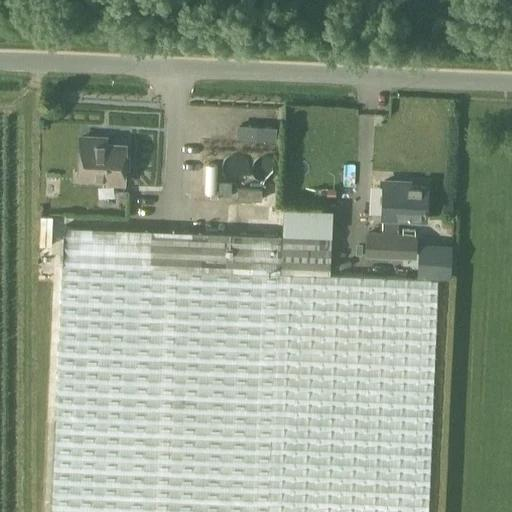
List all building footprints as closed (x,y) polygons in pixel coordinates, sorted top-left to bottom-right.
[(233,123),(233,138),(273,139),(273,123),(233,123)] [(124,177),(126,145),(95,143),(96,138),(80,137),(78,175),(124,177)] [(384,180),(382,218),(382,231),(367,230),(365,255),(417,258),(418,232),(398,231),(399,219),(425,220),(427,185),(400,184),(400,180),(384,180)] [(262,200),(262,189),(237,188),(237,199),(262,200)] [(428,511),(438,278),(330,273),(333,208),(284,206),(283,234),(64,225),(56,398),(51,511),(428,511)] [(450,278),(452,243),(417,241),(416,276),(450,278)]
